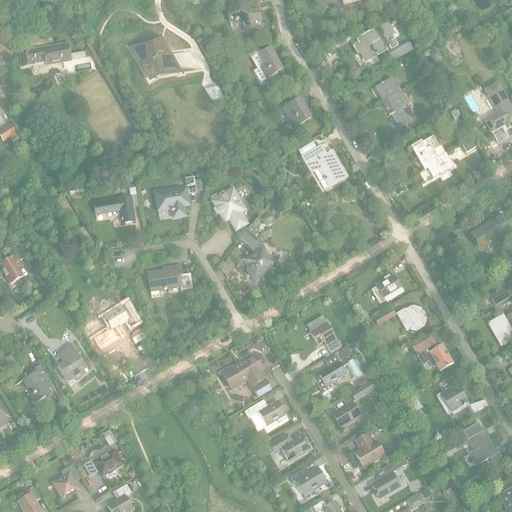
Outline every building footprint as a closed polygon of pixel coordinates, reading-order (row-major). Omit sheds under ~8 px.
[(244,31),(255,29),(260,20),(258,14),(256,13),(255,9),(257,9),(258,6),(256,0),(244,0),(232,3),(227,12),(229,22),(234,21),(235,22),(237,22),(238,21),(242,23),(244,31)] [(387,35),(392,33),(389,29),(386,23),(373,31),(372,29),(355,39),(358,44),(352,47),(356,54),(360,52),(365,60),(376,54),(377,56),(387,50),(385,48),(388,46),(390,50),(397,46),(393,39),(390,40),(387,35)] [(142,58),(136,61),(143,72),(149,82),(154,79),(157,77),(158,77),(161,76),(161,77),(181,73),(170,55),(163,56),(160,39),(152,44),(140,46),(142,58)] [(389,55),(393,61),(412,50),(409,43),(389,55)] [(45,66),(70,62),(67,44),(56,46),(56,48),(51,49),(51,47),(42,49),(42,50),(30,52),(30,51),(19,53),(21,68),(32,66),(32,62),(44,59),(45,66)] [(259,69),(265,80),(283,70),(270,48),(259,55),(265,66),(259,69)] [(71,55),(72,61),(85,59),(84,52),(71,55)] [(383,101),(400,91),(398,92),(390,79),(375,87),(383,101)] [(504,126),(506,129),(511,125),(511,113),(497,85),(486,91),(498,114),(484,121),(491,133),(504,126)] [(400,91),(383,101),(385,100),(393,113),(391,114),(396,123),(402,120),(406,126),(415,121),(406,106),(408,105),(400,91)] [(282,109),(293,129),(310,119),(299,99),(282,109)] [(8,122),(0,126),(0,137),(13,130),(8,122)] [(432,162),(445,154),(438,158),(433,151),(439,148),(432,137),(421,143),(422,144),(412,150),(416,158),(418,157),(425,170),(434,164),(432,162)] [(312,151),(301,158),(310,173),(317,169),(328,188),(347,178),(332,152),(317,160),(312,151)] [(434,164),(425,170),(428,168),(433,177),(439,173),(438,171),(444,168),(445,171),(452,167),(445,154),(432,162),(434,164)] [(173,218),(185,216),(183,207),(188,206),(186,199),(188,199),(187,194),(195,193),(193,178),(185,179),(186,188),(155,193),(158,211),(171,209),(173,218)] [(82,187),(68,189),(69,195),(83,193),(82,187)] [(241,213),(246,211),(233,189),(224,194),(223,192),(218,195),(219,197),(211,202),(215,209),(213,209),(217,215),(218,214),(224,224),(228,221),(235,232),(247,225),(241,213)] [(130,198),(93,204),(95,215),(107,213),(119,211),(121,224),(134,222),(130,198)] [(491,223),(476,232),(485,248),(500,238),(504,236),(505,236),(511,231),(502,216),(495,220),(491,223)] [(262,246),(261,247),(256,238),(255,237),(256,235),(257,235),(251,225),(239,239),(249,247),(252,252),(251,256),(245,263),(248,268),(247,272),(252,280),(255,281),(271,271),(261,269),(263,261),(261,258),(267,254),(262,246)] [(456,242),(450,246),(458,258),(463,255),(456,242)] [(0,264),(0,268),(10,285),(23,277),(15,264),(21,261),(13,248),(7,252),(11,258),(0,264)] [(189,275),(178,276),(177,266),(167,268),(167,271),(147,274),(150,292),(180,287),(180,291),(192,289),(189,275)] [(371,291),(379,305),(385,302),(383,299),(400,289),(393,277),(376,287),(376,288),(371,291)] [(131,327),(141,321),(130,302),(104,318),(111,329),(107,332),(111,339),(112,340),(114,341),(116,341),(118,340),(120,339),(122,338),(123,335),(123,333),(123,331),(119,325),(127,321),(131,327)] [(414,320),(422,315),(419,309),(412,307),(405,311),(404,309),(395,314),(402,325),(413,318),(414,320)] [(373,319),(377,327),(395,316),(391,309),(373,319)] [(413,318),(402,325),(406,332),(409,330),(415,331),(423,327),(425,319),(422,315),(414,320),(413,318)] [(510,344),(511,342),(511,332),(502,315),(487,324),(494,336),(495,335),(502,346),(509,342),(510,344)] [(322,342),(324,345),(335,339),(326,324),(309,334),(316,345),(322,342)] [(430,338),(419,345),(412,349),(416,355),(422,351),(432,368),(436,366),(439,372),(453,364),(442,345),(435,349),(433,346),(434,345),(430,338)] [(71,375),(77,381),(87,372),(70,344),(61,353),(68,361),(57,367),(64,379),(71,375)] [(6,359),(14,371),(21,368),(13,355),(6,359)] [(257,398),(271,390),(256,366),(259,365),(253,355),(221,374),(229,388),(238,382),(240,385),(246,381),(257,398)] [(335,388),(333,383),(345,375),(337,363),(338,362),(335,356),(324,362),(328,368),(317,375),(318,377),(317,378),(318,379),(314,382),(315,382),(323,394),(334,387),(335,388)] [(42,394),(53,387),(40,366),(24,375),(26,378),(22,381),(27,389),(31,387),(34,393),(29,396),(34,404),(44,398),(42,394)] [(331,415),(340,429),(360,417),(352,403),(374,389),(370,383),(342,400),(346,406),(331,415)] [(469,406),(465,399),(459,389),(451,387),(435,396),(447,416),(451,414),(452,416),(466,408),(468,410),(471,416),(474,415),(474,414),(487,407),(484,400),(469,406)] [(413,410),(415,413),(422,408),(416,398),(419,397),(417,394),(407,400),(411,406),(408,407),(411,411),(413,410)] [(279,424),(287,419),(276,402),(264,409),(260,402),(247,410),(251,417),(258,413),(266,427),(277,421),(279,424)] [(477,423),(462,432),(467,441),(468,440),(474,450),(470,453),(477,466),(480,464),(489,459),(497,454),(487,436),(485,437),(484,437),(481,432),(482,432),(477,423)] [(288,463),(310,450),(301,435),(290,442),(286,435),(267,447),(272,456),(281,451),(288,463)] [(375,442),(371,444),(366,435),(355,442),(358,447),(359,447),(361,450),(355,454),(363,468),(383,456),(375,442)] [(101,478),(122,465),(113,451),(93,463),(92,461),(83,466),(90,477),(98,472),(101,478)] [(390,465),(394,472),(407,464),(402,457),(390,465)] [(312,491),(325,483),(316,468),(307,474),(308,475),(304,477),(300,471),(289,477),(292,483),(294,482),(305,500),(315,495),(312,491)] [(64,492),(67,497),(78,490),(66,469),(61,473),(63,477),(52,484),(59,495),(64,492)] [(371,485),(379,499),(400,487),(391,473),(371,485)] [(28,478),(20,483),(22,488),(31,484),(28,478)] [(107,507),(109,511),(127,511),(132,510),(124,497),(130,493),(126,485),(115,491),(120,499),(107,507)] [(511,511),(511,486),(497,496),(507,511),(511,511)] [(18,502),(23,511),(40,511),(35,502),(40,499),(34,489),(28,492),(29,495),(18,502)] [(427,489),(422,493),(425,498),(431,495),(427,489)] [(407,504),(411,510),(422,503),(418,497),(407,504)] [(340,511),(334,502),(326,507),(322,502),(305,511),(318,511),(322,510),(322,511),(340,511)]
